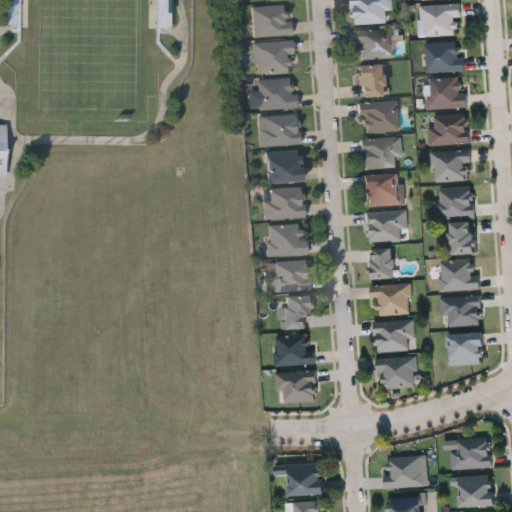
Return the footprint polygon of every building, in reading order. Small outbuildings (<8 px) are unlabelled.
[(21,0),(21,27),(7,27),(7,0),(21,0)] [(391,0),(391,12),(388,12),(389,23),(353,24),(352,0),(391,0)] [(422,36),(421,6),(460,4),(460,17),(458,17),(459,34),(422,36)] [(252,9),(287,6),(290,35),(254,38),(252,9)] [(392,59),(356,59),(356,30),(392,30),(392,59)] [(426,73),(425,43),(458,41),(459,57),(464,57),(464,71),(426,73)] [(292,42),(293,55),(288,55),(288,72),(255,73),(254,43),(292,42)] [(382,98),(359,98),(359,66),(382,66),(382,98)] [(426,78),(465,77),(465,107),(427,108),(426,78)] [(297,94),(298,109),(259,110),(258,80),(291,79),(292,95),(297,94)] [(361,102),(397,102),(397,132),(361,133),(361,102)] [(430,114),(468,113),(469,143),(431,144),(430,114)] [(259,146),(259,129),(265,129),(265,116),(298,116),(299,145),(259,146)] [(0,177),(7,177),(8,125),(0,125),(0,177)] [(361,139),(400,137),(401,166),(363,168),(361,139)] [(470,180),(433,180),(433,150),(470,150),(470,180)] [(266,152),(302,152),(302,183),(266,183),(266,152)] [(364,175),(398,174),(399,204),(365,206),(364,175)] [(474,217),(434,217),(434,200),(439,200),(439,187),(473,187),(474,217)] [(264,218),(264,188),(303,188),(304,218),(264,218)] [(406,228),(400,228),(400,240),(368,241),(368,211),(406,211),(406,228)] [(475,222),(475,255),(450,255),(450,222),(475,222)] [(306,224),(306,254),(268,255),(267,225),(306,224)] [(371,249),(393,249),(393,279),(371,279),(371,249)] [(440,260),(477,260),(477,290),(440,290),(440,260)] [(309,261),(309,291),(269,291),(268,274),(275,274),(274,261),(309,261)] [(411,314),(377,315),(377,300),(372,300),(371,284),(410,283),(411,314)] [(481,324),(446,325),(446,316),(441,316),(441,296),(481,295),(481,324)] [(280,328),(280,308),(285,308),(285,297),(308,297),(308,328),(280,328)] [(415,350),(375,351),(374,321),(414,320),(415,350)] [(450,365),(449,334),(484,333),(485,364),(450,365)] [(276,335),(312,335),(313,365),(276,365),(276,335)] [(382,388),(382,372),(377,372),(377,358),(416,357),(416,387),(382,388)] [(316,371),(316,401),(277,401),(277,371),(316,371)] [(491,468),(449,468),(448,439),(490,439),(491,468)] [(428,485),(387,487),(386,457),(427,455),(428,485)] [(288,475),(275,475),(275,465),(323,464),(324,495),(288,496),(288,475)] [(493,475),(495,506),(459,507),(457,476),(493,475)] [(388,511),(388,497),(423,496),(423,511),(388,511)] [(287,511),(287,503),(319,501),(319,511),(287,511)]
